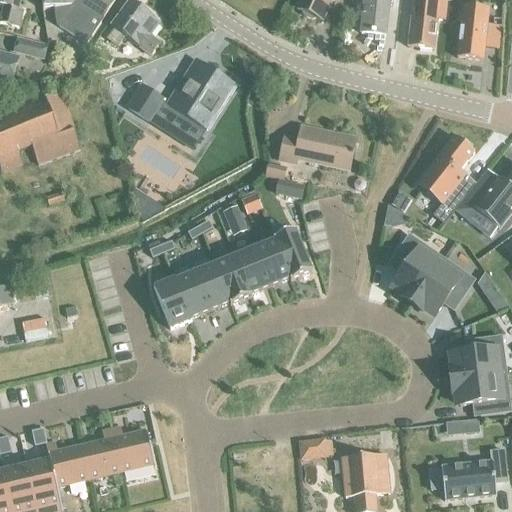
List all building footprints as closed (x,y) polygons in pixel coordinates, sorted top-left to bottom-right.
[(0,21),(0,23),(19,28),(23,12),(18,11),(20,0),(0,0),(0,6),(3,7),(0,21)] [(40,0),(42,11),(53,10),(56,26),(85,45),(102,20),(115,1),(113,0),(40,0)] [(300,0),(295,12),(301,14),(303,18),(311,22),(315,20),(321,23),(331,0),(300,0)] [(364,0),(360,36),(385,38),(389,1),(388,2),(387,0),(376,0),(377,0),(373,0),(364,0)] [(412,0),(411,15),(407,49),(433,52),(436,23),(445,23),(447,2),(429,0),(412,0)] [(149,38),(159,24),(131,2),(111,28),(113,30),(107,39),(117,46),(124,38),(149,58),(159,45),(149,38)] [(460,24),(456,60),(482,63),(484,49),(497,51),(500,29),(486,27),(488,13),(462,10),(460,24)] [(14,54),(43,61),(47,48),(17,41),(14,54)] [(0,86),(10,89),(18,60),(0,55),(0,86)] [(168,107),(205,131),(233,89),(196,64),(168,107)] [(127,111),(148,124),(162,102),(142,89),(127,111)] [(0,171),(1,174),(21,167),(19,154),(31,149),(37,166),(79,153),(63,95),(0,116),(0,171)] [(279,162),(294,165),(295,161),(347,172),(354,141),(301,129),(298,141),(284,138),(279,162)] [(455,140),(416,189),(440,208),(432,219),(443,228),(454,214),(476,187),(459,174),(473,155),(470,151),(472,149),(461,140),(458,143),(455,140)] [(268,168),(266,180),(281,183),(283,171),(268,168)] [(476,187),(454,214),(466,223),(474,213),(498,232),(511,213),(511,174),(503,186),(487,172),(476,187)] [(278,184),(275,197),(300,203),(303,190),(278,184)] [(265,186),(263,194),(273,198),(275,190),(265,186)] [(45,199),(47,208),(68,202),(66,193),(45,199)] [(255,197),(241,202),(242,205),(246,216),(261,211),(255,196),(255,197)] [(395,196),(388,209),(401,216),(408,203),(395,196)] [(224,215),(229,227),(240,222),(235,211),(224,215)] [(240,222),(229,227),(233,237),(244,233),(240,222)] [(201,237),(212,231),(208,224),(197,230),(201,237)] [(197,230),(187,236),(191,243),(201,237),(197,230)] [(273,242),(290,284),(311,276),(294,234),(273,242)] [(443,262),(412,240),(408,238),(389,265),(387,268),(400,277),(393,288),(405,297),(402,301),(411,307),(443,262)] [(273,242),(274,245),(255,252),(253,248),(252,248),(269,290),(289,282),(290,284),(273,242)] [(163,256),(174,252),(171,244),(160,249),(163,256)] [(269,290),(252,248),(232,256),(250,300),(251,300),(250,298),(269,290)] [(160,249),(149,253),(152,261),(163,256),(160,249)] [(250,300),(232,256),(234,261),(214,269),(230,308),(250,300)] [(411,307),(420,313),(423,309),(435,318),(443,307),(453,314),(474,283),(443,262),(411,307)] [(230,309),(230,308),(214,269),(194,277),(210,314),(229,306),(230,309)] [(174,282),(191,324),(190,322),(210,314),(194,277),(175,284),(174,282)] [(191,324),(174,282),(153,291),(169,333),(191,324)] [(10,289),(0,290),(0,309),(12,307),(10,289)] [(75,309),(64,311),(66,320),(76,318),(75,309)] [(449,373),(451,384),(505,377),(501,340),(464,344),(466,356),(452,358),(454,373),(449,373)] [(451,384),(452,395),(457,394),(459,409),(472,407),(473,419),(510,415),(505,377),(451,384)] [(472,423),(463,424),(464,437),(477,435),(476,423),(472,423)] [(120,430),(110,432),(121,476),(154,469),(146,434),(122,440),(120,430)] [(43,431),(31,434),(33,442),(34,449),(46,446),(44,439),(43,431)] [(110,432),(101,434),(103,444),(80,449),(88,484),(121,476),(110,432)] [(0,449),(9,447),(7,439),(0,441),(0,449)] [(311,445),(299,446),(301,462),(313,460),(325,459),(331,458),(329,442),(323,443),(311,445)] [(45,447),(60,511),(61,511),(56,491),(88,484),(80,449),(56,455),(54,445),(45,447)] [(60,511),(45,447),(45,448),(48,463),(26,468),(35,511),(60,511)] [(490,465),(440,470),(444,504),(496,498),(494,481),(506,479),(503,453),(489,455),(490,465)] [(385,457),(347,461),(351,500),(352,500),(353,511),(375,511),(374,498),(389,496),(385,457)] [(35,511),(26,468),(2,474),(11,511),(35,511)] [(0,511),(11,511),(2,474),(0,474),(0,511)]
